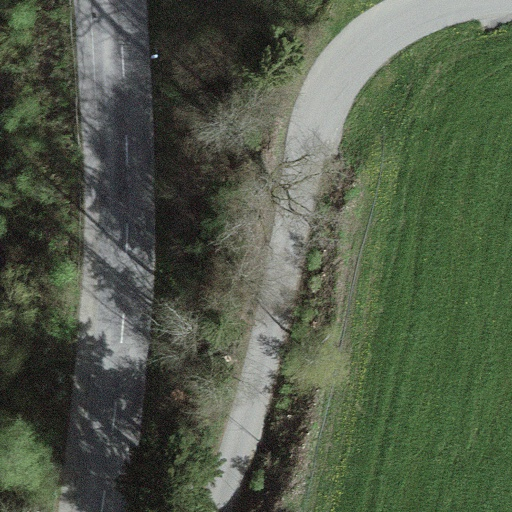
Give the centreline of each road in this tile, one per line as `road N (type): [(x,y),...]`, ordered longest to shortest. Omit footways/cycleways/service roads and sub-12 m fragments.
road 1 (unclassified): [(211,511),(330,91),(381,29),(467,0)]
road 2 (tertiary): [(117,0),(122,253),(98,511)]
